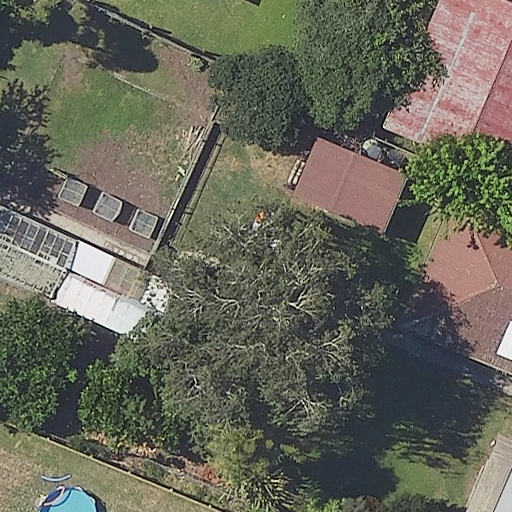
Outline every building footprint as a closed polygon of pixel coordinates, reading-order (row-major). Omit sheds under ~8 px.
[(389,141),(511,191),(511,26),(447,0),(389,141)] [(410,179),(328,141),(298,203),(380,242),(410,179)] [(511,218),(462,198),(406,334),(511,378),(511,218)] [(179,292),(2,207),(0,211),(0,284),(149,356),(179,292)] [(511,511),(511,491),(503,511),(511,511)]
